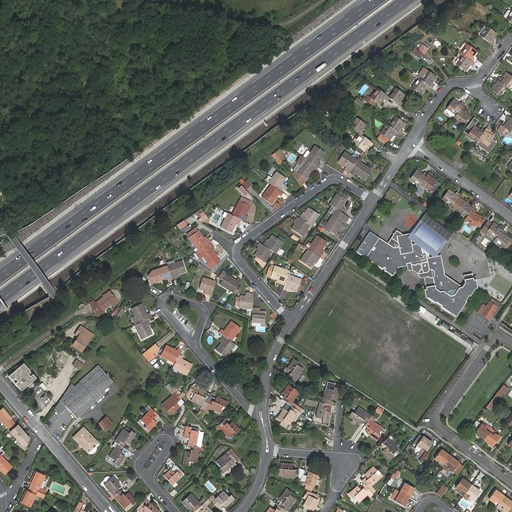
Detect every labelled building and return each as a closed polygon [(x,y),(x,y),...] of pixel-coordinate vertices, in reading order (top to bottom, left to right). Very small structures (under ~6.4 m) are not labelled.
[(486,27),(479,36),(491,45),(493,41),(491,40),(496,34),(486,27)] [(423,43),(419,48),(425,52),(428,47),(423,43)] [(467,45),(461,53),(463,55),(472,62),(474,59),(472,58),(476,51),(467,45)] [(423,52),(416,47),(412,51),(419,56),(423,52)] [(471,67),(474,63),(472,62),(463,55),(456,65),(465,71),(469,65),(471,67)] [(423,68),(417,77),(418,78),(420,79),(427,71),(423,68)] [(506,87),(508,89),(511,83),(511,77),(511,78),(511,77),(511,72),(509,70),(506,73),(501,79),(499,78),(497,80),(506,87)] [(429,86),(431,88),(434,85),(432,83),(436,78),(427,71),(420,79),(429,86)] [(420,79),(418,78),(411,87),(421,94),(425,88),(427,89),(429,86),(420,79)] [(497,80),(495,79),(492,82),(494,83),(490,90),(499,96),(506,87),(497,80)] [(388,97),(399,105),(402,102),(400,101),(405,95),(395,88),(388,97)] [(388,97),(377,89),(370,98),(368,97),(365,100),(373,105),(375,102),(379,105),(384,99),(386,100),(388,97)] [(462,106),(463,104),(460,102),(459,104),(452,99),(446,108),(455,115),(462,106)] [(455,115),(454,117),(463,124),(469,116),(462,111),(464,108),(462,106),(455,115)] [(398,132),(400,134),(402,131),(400,130),(404,123),(395,117),(388,126),(398,132)] [(463,132),(467,135),(474,126),(478,121),(473,117),(463,132)] [(511,120),(509,118),(507,117),(505,119),(507,121),(502,127),(511,134),(511,133),(511,120)] [(357,118),(350,127),(358,133),(361,136),(363,133),(361,131),(366,125),(357,118)] [(386,124),(385,126),(380,133),(380,134),(377,138),(385,144),(388,140),(389,140),(393,134),(395,135),(398,132),(388,126),(386,124)] [(467,135),(476,141),(478,139),(484,130),(481,128),(480,130),(474,126),(467,135)] [(489,130),(486,128),(484,130),(478,139),(480,141),(487,146),(493,138),(494,137),(487,132),(489,130)] [(370,147),(372,144),(361,136),(358,133),(356,135),(360,138),(354,145),(363,152),(368,146),(370,147)] [(360,138),(356,135),(354,138),(351,142),(354,145),(360,138)] [(487,146),(480,141),(477,144),(488,152),(497,141),(493,138),(487,146)] [(314,146),(305,159),(317,167),(319,164),(317,163),(324,153),(314,146)] [(350,173),(358,161),(344,152),(338,162),(346,167),(344,169),(350,173)] [(301,166),(293,177),(300,187),(306,179),(310,174),(312,171),(313,169),(315,170),(317,167),(305,159),(301,156),(298,161),(302,164),(301,166)] [(371,170),(358,161),(350,173),(355,177),(357,174),(365,179),(371,170)] [(421,184),(427,174),(424,172),(423,174),(417,170),(410,179),(419,186),(421,184)] [(276,172),(268,183),(271,185),(280,192),(285,185),(282,183),(286,179),(276,172)] [(432,174),(429,172),(427,174),(421,184),(430,190),(436,181),(431,176),(432,174)] [(245,196),(249,192),(241,185),(237,189),(245,196)] [(280,192),(271,185),(262,198),(271,204),(278,195),(280,196),(283,193),(280,192)] [(458,197),(459,194),(456,192),(455,194),(448,189),(442,199),(451,206),(458,197)] [(336,194),(329,205),(331,206),(336,209),(341,213),(344,209),(341,208),(346,200),(336,194)] [(473,208),(475,206),(472,203),(470,205),(458,197),(451,206),(467,217),(473,208)] [(232,215),(241,220),(245,222),(247,218),(244,217),(250,207),(239,201),(232,215)] [(310,225),(311,226),(319,216),(308,208),(304,213),(304,212),(299,218),(310,225)] [(473,208),(467,217),(465,219),(474,226),(475,225),(478,227),(482,221),(479,219),(480,217),(475,212),(476,210),(473,208)] [(346,222),(349,218),(341,213),(336,209),(327,222),(324,228),(333,235),(342,221),(343,220),(346,222)] [(422,221),(449,242),(455,234),(457,231),(430,210),(429,212),(427,214),(422,221)] [(232,215),(228,213),(221,227),(232,233),(237,222),(239,223),(241,220),(232,215)] [(408,213),(404,219),(407,221),(405,224),(409,227),(411,224),(415,227),(419,221),(408,213)] [(206,215),(199,219),(202,223),(208,218),(206,215)] [(299,218),(298,217),(293,223),(295,224),(292,229),(302,236),(310,225),(299,218)] [(180,229),(187,225),(184,220),(177,225),(180,229)] [(502,230),(504,227),(501,225),(499,227),(493,223),(492,225),(486,220),(480,229),(485,234),(487,232),(496,238),(502,230)] [(438,257),(449,242),(422,221),(409,238),(418,244),(420,244),(420,246),(435,257),(437,257),(438,257)] [(192,225),(184,231),(185,233),(193,227),(192,225)] [(187,235),(189,238),(198,231),(196,228),(187,235)] [(502,230),(496,238),(494,240),(506,250),(511,242),(509,240),(510,238),(504,234),(505,232),(502,230)] [(189,238),(198,251),(210,242),(208,239),(205,240),(198,231),(189,238)] [(371,249),(373,246),(379,238),(370,231),(356,251),(365,257),(371,249)] [(373,250),(371,249),(365,257),(382,269),(383,267),(385,268),(384,270),(392,276),(398,268),(407,267),(406,264),(409,263),(411,263),(411,265),(414,265),(415,265),(415,268),(416,270),(422,270),(423,272),(425,272),(425,274),(426,276),(423,277),(425,289),(424,289),(425,298),(427,298),(435,303),(436,302),(441,306),(440,307),(456,318),(467,303),(465,302),(469,297),(470,297),(476,289),(478,289),(476,279),(473,280),(473,277),(463,279),(464,283),(461,287),(460,286),(457,287),(456,284),(442,274),(435,275),(433,274),(433,270),(434,268),(441,267),(439,257),(438,257),(437,257),(435,257),(426,259),(425,253),(421,254),(420,246),(420,244),(418,244),(411,245),(409,238),(409,234),(403,235),(396,231),(391,238),(398,243),(398,247),(394,248),(387,243),(379,238),(373,246),(375,247),(373,250)] [(271,251),(275,254),(282,243),(272,235),(268,240),(268,239),(263,246),(271,251)] [(317,236),(308,249),(320,257),(324,251),(322,250),(327,242),(317,236)] [(391,238),(387,243),(394,248),(398,247),(398,243),(391,238)] [(198,251),(195,253),(199,259),(202,256),(203,257),(208,264),(216,257),(217,257),(211,248),(210,247),(212,245),(210,242),(198,251)] [(271,251),(263,246),(260,244),(255,250),(257,251),(254,256),(263,262),(271,251)] [(320,257),(308,249),(300,260),(310,267),(313,262),(316,263),(320,257)] [(220,262),(216,257),(208,264),(209,266),(211,264),(213,267),(220,262)] [(182,261),(167,266),(172,280),(176,279),(175,276),(186,272),(182,261)] [(406,264),(407,267),(407,271),(410,271),(411,272),(413,273),(415,274),(416,275),(417,276),(419,278),(423,277),(426,276),(425,274),(425,272),(423,272),(422,270),(416,270),(415,268),(415,265),(414,265),(411,265),(411,263),(409,263),(406,264)] [(488,285),(506,296),(511,286),(511,272),(501,265),(488,285)] [(172,280),(167,266),(152,271),(156,282),(167,279),(168,281),(172,280)] [(285,285),(289,272),(274,266),(271,277),(270,278),(281,281),(280,284),(285,285)] [(442,274),(441,267),(434,268),(433,270),(433,274),(435,275),(442,274)] [(220,284),(233,293),(241,281),(237,278),(236,281),(226,275),(227,273),(223,270),(219,278),(222,280),(220,284)] [(294,273),(289,272),(285,285),(283,289),(289,291),(290,287),(297,290),(298,286),(303,288),(305,281),(293,276),(294,273)] [(211,296),(215,282),(202,278),(199,289),(208,292),(207,294),(211,296)] [(111,293),(104,298),(97,302),(92,306),(98,313),(100,312),(102,314),(105,312),(103,310),(111,304),(113,307),(118,303),(111,293)] [(239,308),(252,309),(252,308),(253,294),(246,293),(245,297),(240,296),(239,308)] [(398,295),(396,298),(409,306),(411,304),(398,295)] [(495,306),(489,302),(481,314),(489,320),(499,303),(497,302),(495,306)] [(138,323),(147,319),(151,317),(150,313),(147,314),(142,304),(131,309),(138,323)] [(252,309),(251,319),(251,322),(264,323),(265,312),(256,311),(256,308),(252,308),(252,309)] [(138,323),(134,325),(142,339),(152,334),(147,324),(149,323),(147,319),(138,323)] [(440,325),(471,346),(473,342),(459,332),(443,321),(440,325)] [(220,333),(223,336),(231,341),(240,329),(231,322),(224,331),(222,330),(220,333)] [(84,334),(86,330),(82,328),(76,336),(78,338),(72,346),(82,352),(85,348),(84,347),(90,338),(84,334)] [(93,336),(86,330),(84,334),(90,338),(84,347),(85,348),(93,336)] [(225,357),(235,344),(231,341),(223,336),(221,339),(223,341),(216,350),(225,357)] [(175,364),(179,355),(182,351),(178,349),(177,351),(166,346),(160,356),(175,364)] [(148,350),(142,355),(146,359),(152,355),(148,350)] [(58,360),(52,369),(51,371),(46,368),(43,373),(50,378),(49,380),(47,378),(43,383),(42,383),(43,386),(47,388),(47,387),(55,393),(64,379),(67,379),(66,376),(69,373),(65,370),(64,369),(66,365),(68,366),(72,361),(61,353),(57,359),(58,360)] [(175,364),(173,368),(187,375),(192,365),(182,360),(183,357),(179,355),(175,364)] [(288,377),(294,382),(303,369),(296,365),(298,362),(293,359),(287,369),(291,372),(288,377)] [(23,364),(8,376),(21,391),(36,378),(23,364)] [(60,401),(54,409),(59,415),(67,408),(76,419),(95,402),(93,400),(112,382),(98,366),(79,383),(84,388),(64,405),(60,401)] [(201,408),(204,410),(209,399),(211,395),(198,389),(199,386),(194,384),(192,386),(191,386),(188,391),(192,393),(192,392),(194,393),(191,400),(202,405),(201,408)] [(287,396),(284,401),(289,405),(290,405),(292,402),(298,393),(288,386),(283,394),(287,396)] [(327,405),(329,405),(331,399),(336,400),(339,389),(334,388),(333,390),(325,388),(321,403),(327,405)] [(502,394),(498,391),(492,399),(496,402),(502,394)] [(175,393),(173,395),(164,403),(169,409),(167,411),(171,415),(179,407),(176,403),(181,399),(175,393)] [(209,399),(204,410),(208,412),(209,408),(219,413),(223,406),(225,407),(227,403),(216,398),(214,402),(209,399)] [(184,403),(181,399),(176,403),(179,407),(184,403)] [(492,399),(486,407),(491,409),(496,402),(492,399)] [(321,403),(319,402),(315,417),(322,419),(322,422),(328,424),(330,412),(326,411),(327,405),(321,403)] [(298,411),(295,409),(294,408),(291,406),(288,412),(285,410),(284,409),(277,419),(282,422),(280,424),(286,428),(289,423),(290,423),(295,415),(297,416),(300,412),(298,411)] [(381,414),(384,409),(378,406),(375,411),(381,414)] [(3,407),(0,409),(0,419),(4,425),(5,424),(9,429),(15,423),(11,419),(12,418),(3,407)] [(370,417),(371,416),(358,408),(354,414),(352,412),(349,417),(358,423),(361,419),(366,423),(370,417)] [(157,414),(152,409),(141,421),(146,426),(145,428),(148,431),(157,423),(153,419),(157,414)] [(106,417),(101,422),(108,429),(113,424),(106,417)] [(366,423),(364,426),(367,428),(365,432),(377,440),(380,436),(377,434),(381,428),(373,422),(375,420),(370,417),(366,423)] [(224,420),(216,428),(219,431),(221,429),(228,437),(234,432),(236,434),(240,431),(232,422),(228,425),(224,420)] [(108,429),(101,422),(99,424),(106,431),(108,429)] [(17,424),(10,431),(16,439),(24,432),(17,424)] [(474,433),(483,440),(489,432),(485,429),(486,428),(485,427),(481,424),(474,433)] [(188,445),(191,446),(196,447),(198,432),(191,430),(192,428),(186,427),(184,438),(189,439),(188,445)] [(83,428),(73,438),(81,446),(82,445),(89,451),(97,443),(83,428)] [(489,432),(483,440),(492,447),(499,438),(494,434),(495,432),(491,429),(489,432)] [(123,430),(115,442),(121,447),(125,441),(129,443),(135,434),(131,431),(129,433),(123,430)] [(418,443),(416,445),(421,449),(422,447),(427,450),(432,443),(422,436),(422,437),(418,443)] [(398,450),(388,438),(382,443),(386,448),(382,451),(390,460),(394,457),(392,455),(398,450)] [(121,447),(115,442),(113,446),(115,448),(109,457),(115,462),(113,464),(118,467),(124,457),(120,454),(124,449),(121,447)] [(196,463),(199,448),(196,447),(191,446),(191,452),(185,451),(183,463),(189,464),(189,462),(196,463)] [(232,449),(228,452),(232,458),(233,459),(236,462),(240,458),(239,456),(234,451),(232,449)] [(1,450),(0,451),(0,469),(5,474),(12,467),(1,456),(4,452),(1,450)] [(444,464),(450,457),(441,450),(434,459),(439,462),(440,461),(444,464)] [(228,452),(216,462),(221,468),(219,470),(222,473),(231,466),(233,467),(236,464),(232,460),(233,459),(232,458),(228,452)] [(459,463),(450,457),(444,464),(448,467),(447,468),(452,472),(459,463)] [(280,464),(280,469),(283,470),(283,477),(298,478),(298,470),(292,470),(292,465),(280,464)] [(366,477),(361,481),(365,486),(370,492),(374,489),(371,486),(382,476),(378,470),(377,471),(373,467),(364,475),(366,477)] [(184,474),(179,469),(174,473),(171,469),(164,476),(172,485),(184,474)] [(298,470),(298,478),(301,480),(301,481),(304,482),(303,484),(306,485),(313,488),(318,477),(308,472),(306,476),(303,475),(304,471),(299,469),(298,470)] [(31,484),(29,487),(37,491),(43,494),(45,494),(46,491),(39,488),(45,475),(35,470),(29,483),(31,484)] [(114,496),(119,492),(116,488),(119,484),(113,477),(111,479),(104,485),(109,491),(114,496)] [(465,493),(471,485),(462,479),(455,487),(460,491),(461,490),(465,493)] [(399,492),(404,483),(402,481),(396,490),(399,492)] [(399,492),(409,497),(414,489),(404,483),(399,492)] [(480,492),(471,485),(465,493),(464,495),(462,497),(466,499),(468,497),(473,501),(480,492)] [(370,498),(373,495),(370,492),(365,486),(361,489),(358,486),(348,494),(352,499),(354,497),(359,502),(367,495),(370,498)] [(441,497),(447,489),(442,486),(436,494),(441,497)] [(26,490),(20,503),(30,507),(36,495),(42,497),(43,494),(37,491),(29,487),(28,491),(26,490)] [(284,511),(285,511),(295,500),(289,495),(291,493),(287,489),(279,499),(282,502),(278,506),(284,511)] [(396,490),(395,490),(390,498),(404,506),(409,497),(399,492),(396,490)] [(499,504),(504,497),(495,490),(488,499),(493,503),(495,501),(499,504)] [(124,496),(120,491),(119,492),(114,496),(124,508),(130,503),(132,505),(136,502),(128,493),(124,496)] [(213,495),(209,499),(219,509),(223,505),(225,507),(234,499),(231,495),(229,497),(223,491),(215,498),(213,495)] [(197,509),(203,503),(202,502),(200,503),(191,494),(181,502),(188,509),(190,508),(192,506),(196,510),(197,509)] [(511,511),(511,502),(504,497),(499,504),(497,507),(501,510),(501,509),(505,511),(511,511)] [(309,498),(304,505),(311,509),(316,502),(309,498)] [(146,508),(141,503),(136,509),(139,511),(158,511),(159,511),(150,504),(146,508)] [(210,511),(203,503),(197,509),(200,511),(210,511)]
